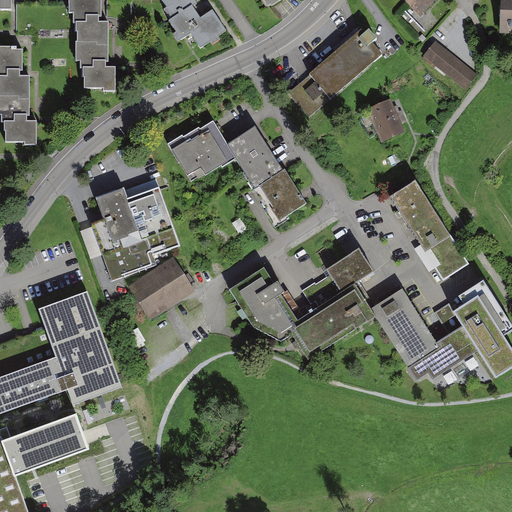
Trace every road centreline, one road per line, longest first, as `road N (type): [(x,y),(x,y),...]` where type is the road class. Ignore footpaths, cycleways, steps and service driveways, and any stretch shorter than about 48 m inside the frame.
road 1 (track): [(511,301),(435,185),(433,161),(445,129),(485,71),(470,11)]
road 2 (tertiary): [(0,255),(77,154),(125,117),(246,58)]
road 3 (residential): [(348,217),(246,58)]
road 4 (unknown): [(228,276),(317,221),(335,196)]
